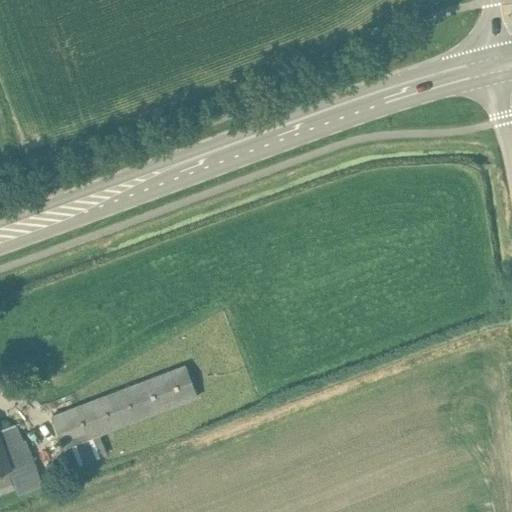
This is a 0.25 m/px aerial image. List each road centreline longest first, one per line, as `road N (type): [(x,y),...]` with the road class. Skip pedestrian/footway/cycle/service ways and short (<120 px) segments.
road 1 (secondary): [(0,247),(412,99),(496,77)]
road 2 (secondary): [(494,51),(0,221)]
